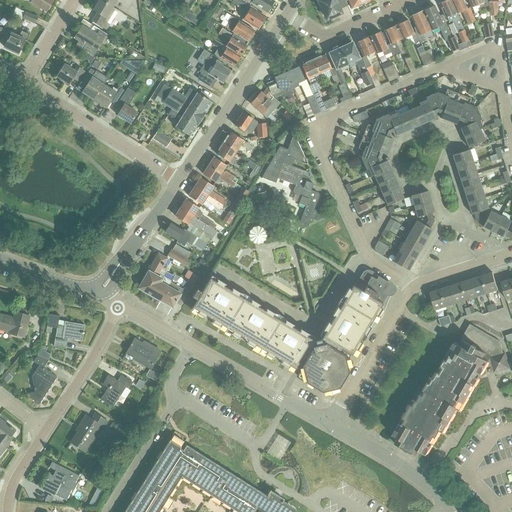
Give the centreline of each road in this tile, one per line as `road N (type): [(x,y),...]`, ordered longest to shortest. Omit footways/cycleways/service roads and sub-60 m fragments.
road 1 (residential): [(410,285),(369,258),(320,145),(339,112),(443,67)]
road 2 (tertiary): [(331,425),(117,309)]
road 3 (residential): [(179,180),(287,15)]
road 4 (residential): [(179,180),(26,81)]
road 5 (residential): [(331,425),(410,285)]
road 6 (residential): [(445,152),(451,129),(437,124),(399,140),(392,157),(403,180),(431,184)]
road 7 (tertiary): [(450,511),(390,458),(331,425)]
road 8 (residential): [(45,432),(117,309)]
road 9 (residential): [(287,15),(323,36),(412,0)]
road 10 (residential): [(103,286),(179,180)]
